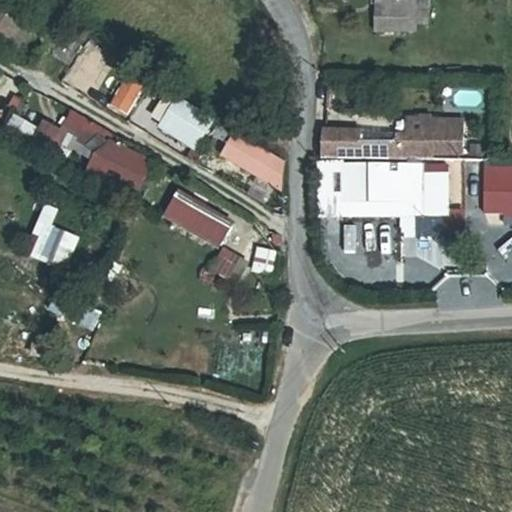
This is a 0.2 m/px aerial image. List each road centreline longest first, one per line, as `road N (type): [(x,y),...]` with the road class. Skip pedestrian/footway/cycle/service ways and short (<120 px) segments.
road 1 (track): [(0,61),(297,232)]
road 2 (residential): [(269,0),(299,46),(297,232),(310,326)]
road 3 (residential): [(285,424),(184,395),(0,370)]
road 4 (residential): [(310,326),(511,314)]
